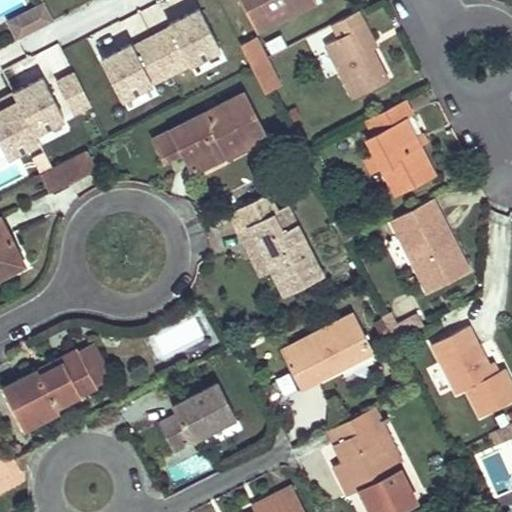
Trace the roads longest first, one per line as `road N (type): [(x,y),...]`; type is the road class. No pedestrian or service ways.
road 1 (residential): [(100,302),(141,305),(172,278),(175,238),(165,220),(128,202),(90,214),(71,250),(84,289)]
road 2 (residential): [(123,503),(121,473),(85,452),(70,455),(50,477),(56,511)]
